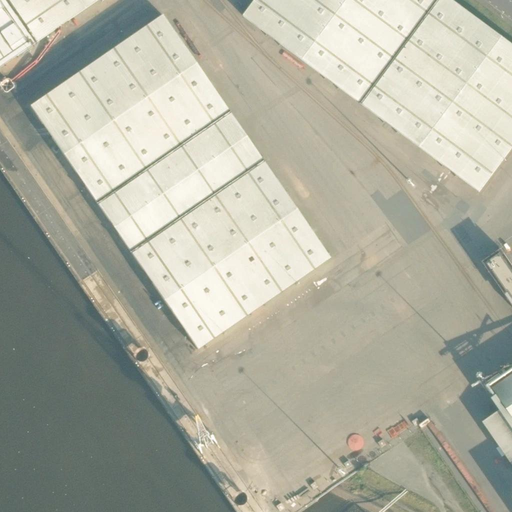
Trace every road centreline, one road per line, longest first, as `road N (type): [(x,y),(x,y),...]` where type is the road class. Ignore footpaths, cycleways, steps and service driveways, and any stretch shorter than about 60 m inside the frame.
road 1 (unknown): [(389,230),(205,0)]
road 2 (unknown): [(389,230),(437,235),(457,266),(455,293),(439,314),(413,325),(377,316),(360,295)]
road 3 (unknown): [(139,0),(0,95)]
road 4 (unknown): [(227,360),(360,295)]
